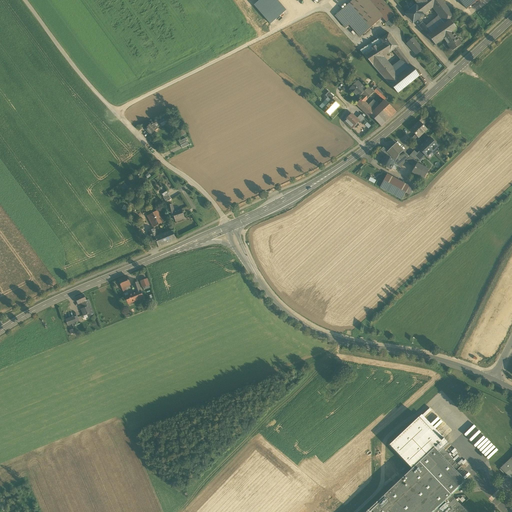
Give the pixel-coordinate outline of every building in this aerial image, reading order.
[(273,0),(259,0),(255,4),(271,24),(284,13),(273,0)] [(349,25),(360,37),(382,18),(386,22),(394,15),(380,0),(352,0),(335,16),(345,28),(349,25)] [(454,17),(441,0),(423,0),(418,5),(416,6),(423,15),(432,8),(438,16),(444,24),(450,20),(454,17)] [(459,0),(466,9),(478,0),(459,0)] [(415,22),(419,26),(422,23),(419,19),(423,15),(416,6),(415,5),(409,10),(410,11),(406,14),(410,20),(411,19),(414,22),(415,22)] [(438,16),(427,25),(433,32),(444,24),(438,16)] [(387,23),(390,27),(396,22),(393,18),(387,23)] [(457,30),(450,20),(444,24),(433,32),(427,36),(435,45),(446,38),(453,33),(457,30)] [(422,30),(427,36),(433,32),(427,25),(422,30)] [(393,50),(397,56),(401,53),(397,47),(399,47),(389,33),(381,39),(380,40),(389,53),(393,50)] [(446,38),(448,41),(455,35),(453,33),(446,38)] [(447,45),(451,51),(461,44),(455,35),(448,41),(449,43),(447,45)] [(364,56),(373,65),(383,57),(389,53),(380,40),(381,39),(380,38),(375,41),(379,46),(364,56)] [(407,44),(416,55),(422,49),(413,38),(407,44)] [(360,51),(364,56),(379,46),(375,41),(360,51)] [(373,65),(389,84),(398,76),(393,69),(383,57),(373,65)] [(402,62),(407,68),(411,65),(404,57),(400,60),(402,62)] [(402,62),(393,69),(398,76),(407,68),(402,62)] [(419,76),(411,65),(407,68),(398,76),(389,84),(398,94),(419,76)] [(349,89),(358,98),(359,97),(360,96),(362,98),(365,95),(362,93),(365,90),(366,90),(369,87),(368,87),(365,89),(357,81),(349,89)] [(356,105),(359,107),(364,102),(374,92),(374,91),(373,90),(372,91),(370,89),(369,87),(366,90),(365,90),(362,93),(365,95),(362,98),(356,104),(356,105)] [(377,88),(374,91),(374,92),(384,100),(387,97),(377,88)] [(327,98),(330,100),(332,99),(334,97),(329,92),(325,96),(327,98)] [(319,106),(323,110),(329,103),(328,103),(330,100),(327,98),(319,106)] [(323,110),(329,116),(333,112),(339,105),(332,99),(330,100),(328,103),(329,103),(323,110)] [(396,112),(384,100),(379,105),(373,111),(368,116),(368,117),(369,116),(370,115),(381,126),(396,112)] [(368,105),(373,111),(379,105),(373,100),(368,105)] [(359,107),(362,110),(368,105),(364,102),(359,107)] [(368,105),(362,110),(368,116),(373,111),(368,105)] [(344,122),(352,129),(359,121),(356,119),(351,114),(344,122)] [(359,121),(360,123),(365,118),(360,114),(356,119),(359,121)] [(415,135),(418,138),(419,138),(422,135),(421,133),(423,131),(426,129),(420,122),(415,127),(415,126),(411,130),(415,135)] [(145,130),(151,135),(157,128),(155,125),(152,123),(150,126),(145,130)] [(412,138),(417,143),(420,140),(419,138),(418,138),(415,135),(412,138)] [(430,138),(424,143),(432,152),(438,146),(430,138)] [(388,152),(387,152),(395,161),(395,162),(394,164),(400,168),(401,168),(406,160),(409,157),(396,143),(388,152)] [(427,157),(432,152),(424,143),(420,146),(421,147),(420,149),(419,148),(418,148),(420,150),(425,155),(427,157)] [(379,151),(384,157),(385,156),(387,152),(388,152),(383,147),(379,151)] [(420,150),(417,153),(418,154),(415,157),(415,158),(419,161),(425,155),(420,150)] [(413,160),(415,158),(415,157),(418,154),(417,153),(414,151),(409,157),(413,160)] [(385,156),(395,162),(395,161),(387,152),(385,156)] [(387,167),(390,169),(394,164),(395,162),(385,156),(384,157),(380,163),(387,167)] [(412,172),(424,179),(429,171),(418,164),(418,163),(413,160),(409,157),(406,160),(416,166),(412,172)] [(380,188),(402,200),(406,193),(409,186),(387,174),(380,188)] [(163,197),(166,202),(171,199),(168,194),(163,197)] [(173,216),(175,222),(184,219),(181,209),(174,211),(172,204),(167,205),(170,217),(173,216)] [(147,216),(154,227),(163,222),(157,211),(147,216)] [(148,232),(151,238),(157,236),(154,229),(148,232)] [(154,238),(158,247),(176,240),(172,230),(154,238)] [(122,289),(123,291),(130,288),(129,286),(130,285),(127,276),(118,280),(122,289)] [(140,281),(143,288),(149,286),(147,279),(140,281)] [(125,297),(128,304),(139,299),(137,293),(136,293),(125,297)] [(81,303),(82,305),(84,304),(83,302),(86,301),(84,295),(75,299),(78,305),(81,303)] [(87,315),(89,318),(94,316),(91,306),(85,308),(81,309),(84,316),(87,315)] [(66,320),(68,325),(76,322),(74,317),(66,320)] [(473,325),(466,339),(495,353),(502,339),(473,325)] [(389,445),(412,469),(434,448),(439,453),(449,443),(444,438),(441,441),(419,417),(389,445)] [(476,423),(466,433),(485,452),(487,449),(488,450),(490,448),(490,447),(494,443),(476,423)] [(439,511),(436,508),(451,494),(465,481),(459,474),(456,471),(455,470),(452,466),(451,466),(448,463),(439,453),(434,448),(412,469),(366,511),(439,511)] [(511,479),(511,478),(511,457),(500,469),(511,479)] [(467,511),(451,494),(436,508),(439,511),(467,511)]
